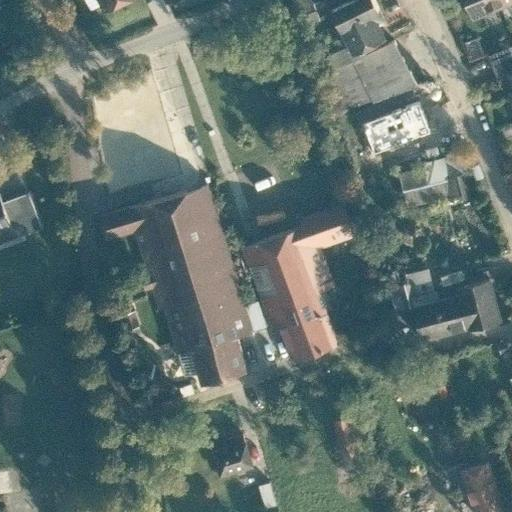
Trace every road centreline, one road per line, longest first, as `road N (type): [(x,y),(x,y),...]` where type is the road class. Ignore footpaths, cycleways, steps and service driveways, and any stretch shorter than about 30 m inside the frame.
road 1 (residential): [(130,423),(261,373),(511,323)]
road 2 (residential): [(69,71),(89,269),(130,423)]
road 3 (residential): [(511,225),(413,0)]
road 4 (residential): [(82,65),(248,0)]
